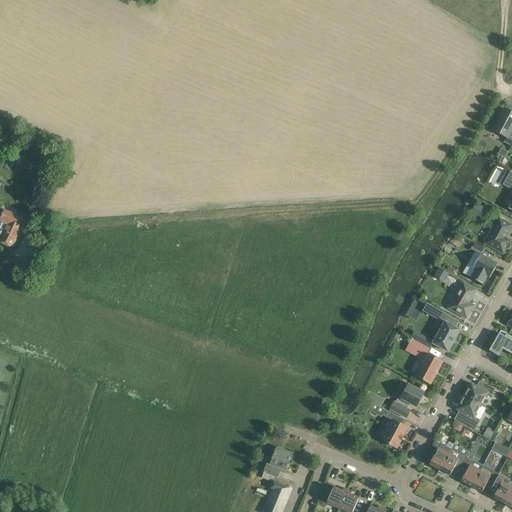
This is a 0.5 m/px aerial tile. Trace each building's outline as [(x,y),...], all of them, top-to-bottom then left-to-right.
[(511,148),(511,114),(506,111),(497,127),(499,128),(496,133),(508,139),(505,145),(511,148)] [(486,210),(476,205),(470,215),(480,220),(486,210)] [(26,220),(5,210),(0,220),(0,221),(7,224),(0,239),(0,241),(13,248),(26,220)] [(511,225),(499,218),(494,226),(492,226),(484,239),(485,243),(484,244),(503,254),(511,241),(505,238),(511,225)] [(40,237),(49,238),(50,228),(41,227),(40,237)] [(498,264),(492,261),(495,255),(484,249),(475,244),(472,250),(475,252),(463,274),(471,278),(482,285),(487,276),(490,278),(498,264)] [(39,259),(16,259),(15,271),(39,272),(39,259)] [(445,283),(449,274),(439,268),(434,277),(445,283)] [(476,290),(463,283),(456,294),(453,295),(451,299),(452,303),(448,309),(467,319),(474,306),(469,303),(476,290)] [(443,313),(434,328),(440,331),(433,344),(448,353),(460,331),(455,328),(458,322),(443,313)] [(433,344),(434,343),(415,332),(412,338),(431,348),(433,344)] [(489,351),(499,357),(503,350),(511,354),(511,337),(507,334),(505,337),(499,334),(493,344),(489,351)] [(443,362),(427,354),(430,349),(412,339),(407,347),(423,356),(422,358),(425,359),(415,377),(430,385),(443,362)] [(463,396),(481,406),(487,394),(492,396),(496,389),(480,381),(476,388),(471,385),(469,390),(467,389),(463,396)] [(424,393),(409,385),(401,399),(399,397),(396,403),(394,402),(390,410),(406,419),(410,411),(407,409),(410,404),(416,408),(424,393)] [(380,406),(384,399),(376,395),(372,402),(380,406)] [(481,406),(463,396),(459,404),(461,405),(458,410),(463,412),(460,419),(475,427),(479,420),(475,417),(481,406)] [(372,403),(368,411),(382,418),(383,415),(386,410),(372,403)] [(390,412),(386,418),(377,437),(383,440),(382,441),(397,449),(401,441),(402,441),(404,437),(408,429),(403,426),(405,420),(390,412)] [(494,435),(491,440),(497,443),(500,438),(494,435)] [(430,464),(440,470),(451,449),(441,443),(441,444),(435,441),(428,453),(434,456),(430,464)] [(446,476),(447,473),(450,475),(455,467),(460,470),(467,457),(470,452),(454,443),(451,449),(440,470),(439,472),(446,476)] [(268,495),(270,496),(262,511),(283,511),(293,489),(274,481),(275,477),(278,478),(281,468),(286,471),(293,454),(277,448),(270,466),(267,465),(264,473),(265,473),(263,478),(273,482),(268,495)] [(391,455),(400,459),(402,453),(394,449),(391,455)] [(506,449),(502,456),(507,458),(511,451),(506,449)] [(461,481),(472,487),(483,465),(467,457),(460,470),(466,473),(461,481)] [(486,484),(492,487),(498,475),(499,474),(483,465),(472,487),(482,492),(486,484)] [(504,504),(511,487),(511,482),(498,475),(492,487),(498,490),(493,498),(504,504)] [(328,504),(340,509),(348,490),(344,489),(343,491),(328,484),(319,505),(326,508),(328,504)] [(361,511),(365,504),(366,501),(351,495),(352,492),(348,490),(340,509),(338,511),(361,511)]
